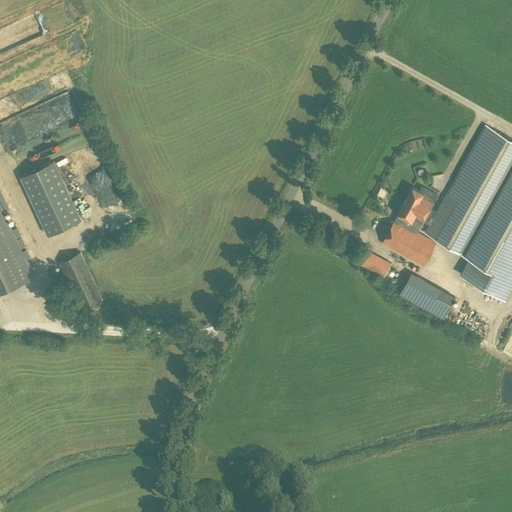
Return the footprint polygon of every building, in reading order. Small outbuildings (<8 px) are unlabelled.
[(5,67),(13,83),(64,58),(57,42),(5,67)] [(511,285),(511,140),(486,125),(425,233),(470,258),(461,274),(505,299),(511,285)] [(48,235),(82,219),(55,159),(20,175),(48,235)] [(423,266),(437,241),(418,231),(421,226),(436,199),(413,186),(398,213),(398,214),(394,220),(382,242),(423,266)] [(0,292),(34,277),(0,201),(0,292)] [(384,278),(392,262),(361,246),(353,261),(384,278)] [(81,310),(103,299),(80,252),(59,262),(81,310)] [(443,319),(456,296),(412,271),(399,294),(429,311),(443,319)]
